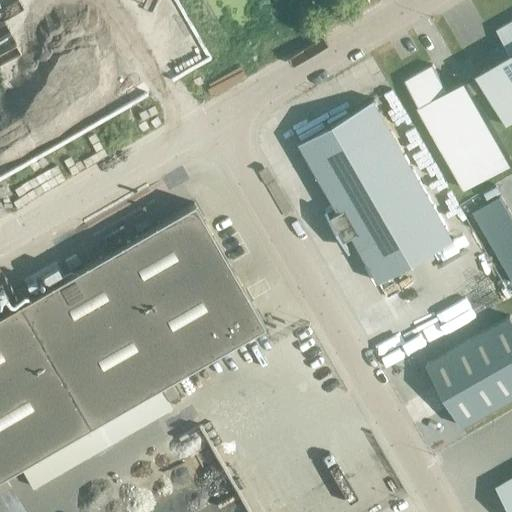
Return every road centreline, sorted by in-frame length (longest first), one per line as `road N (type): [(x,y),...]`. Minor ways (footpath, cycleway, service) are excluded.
road 1 (unclassified): [(436,511),(215,122)]
road 2 (unclassified): [(0,242),(215,122)]
road 3 (unclassified): [(215,122),(425,0)]
